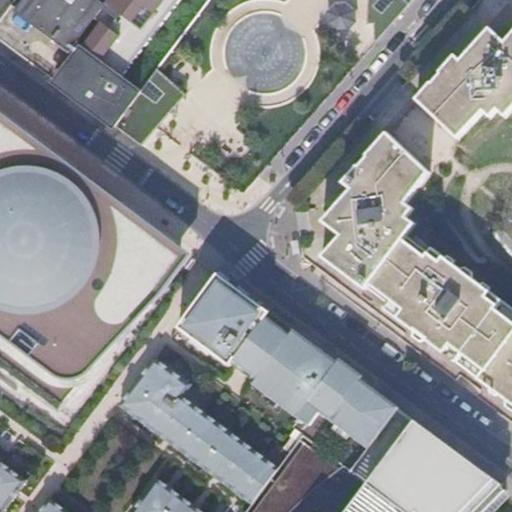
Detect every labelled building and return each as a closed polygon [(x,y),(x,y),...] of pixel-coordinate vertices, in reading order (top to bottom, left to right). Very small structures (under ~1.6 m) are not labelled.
[(26,0),(18,12),(71,50),(93,19),(119,39),(148,0),(26,0)] [(367,0),(365,26),(372,26),(372,46),(412,0),(367,0)] [(349,1),(337,2),(329,10),(330,23),(338,30),(350,30),(358,20),(358,9),(349,1)] [(93,19),(71,50),(78,55),(82,50),(101,64),(119,39),(93,19)] [(511,34),(502,46),(487,32),(459,63),(454,58),(415,102),(460,140),(484,115),(492,122),(500,114),(507,121),(511,115),(511,34)] [(276,42),(279,64),(297,62),(295,40),(276,42)] [(57,84),(114,126),(140,93),(101,64),(82,50),(78,55),(68,69),(57,84)] [(155,71),(140,93),(114,126),(141,146),(155,129),(183,96),(155,71)] [(0,108),(0,135),(46,175),(49,178),(51,179),(52,182),(53,184),(53,186),(53,188),(53,191),(52,192),(51,194),(45,202),(51,207),(65,189),(90,208),(165,265),(163,267),(171,273),(188,251),(0,108)] [(64,408),(171,273),(163,267),(165,265),(90,208),(65,189),(51,207),(45,202),(51,194),(52,192),(53,191),(53,188),(53,186),(53,184),(52,182),(51,179),(49,178),(46,175),(0,135),(0,370),(21,386),(26,380),(64,408)] [(511,313),(487,295),(489,293),(482,288),(480,290),(452,270),(454,267),(446,261),(444,264),(431,254),(427,259),(405,243),(415,230),(406,224),(412,214),(404,209),(430,174),(386,136),(343,187),(351,193),(323,226),(332,233),(341,240),(322,261),(366,294),(368,292),(389,308),(385,314),(410,332),(492,392),(490,395),(497,400),(499,398),(507,403),(511,407),(511,313)] [(356,468),(401,408),(389,399),(276,316),(220,274),(180,328),(232,367),(233,365),(257,383),(256,385),(302,418),(295,428),(305,436),(308,432),(350,463),(356,468)] [(254,504),(280,469),(184,397),(192,385),(156,358),(121,406),(254,504)] [(284,459),(308,485),(319,476),(325,483),(336,473),(306,439),(284,459)] [(0,511),(2,511),(26,481),(0,461),(0,511)] [(203,511),(158,478),(132,511),(203,511)] [(69,511),(51,498),(40,511),(69,511)]
